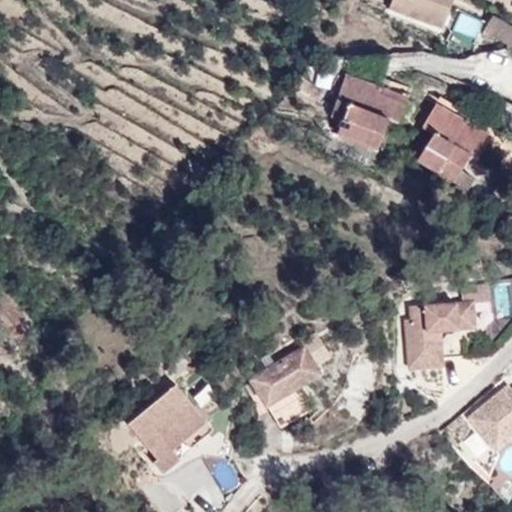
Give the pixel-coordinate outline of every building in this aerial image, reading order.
[(392,0),(390,7),(443,27),(452,0),(392,0)] [(471,44),(481,25),(460,14),(449,34),(471,44)] [(511,26),(492,15),(483,31),(511,47),(511,26)] [(311,38),(299,30),(295,38),(306,45),(311,38)] [(378,92),(380,87),(379,86),(391,53),(353,55),(330,117),(342,121),(338,134),(378,148),(388,119),(398,122),(405,102),(378,92)] [(315,103),(323,90),(301,77),(293,90),(315,103)] [(407,96),(380,87),(378,92),(405,102),(407,96)] [(467,121),(436,103),(422,126),(434,133),(417,160),(467,190),(475,177),(461,169),(470,154),(477,158),(488,140),(465,126),(467,121)] [(491,135),(467,121),(465,126),(488,140),(491,135)] [(463,355),(461,327),(475,326),(473,301),(411,306),(412,319),(406,320),(410,361),(424,360),(425,366),(443,365),(442,357),(463,355)] [(294,387),(320,372),(304,346),(250,378),(281,427),(308,410),(294,387)] [(175,383),(128,423),(157,458),(153,461),(162,472),(214,429),(175,383)] [(511,394),(509,397),(503,389),(469,418),(488,441),(503,428),(510,436),(511,434),(511,394)] [(495,449),(510,436),(503,428),(488,441),(495,449)]
